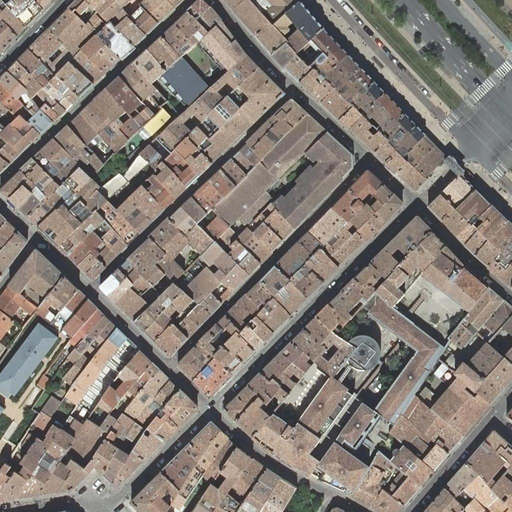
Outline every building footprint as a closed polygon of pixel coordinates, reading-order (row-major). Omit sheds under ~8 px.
[(18,37),(27,27),(7,5),(3,1),(2,0),(0,0),(0,16),(3,19),(18,37)] [(27,27),(44,10),(35,0),(12,0),(7,5),(27,27)] [(35,0),(44,10),(53,0),(35,0)] [(76,0),(69,7),(79,17),(90,6),(94,9),(95,8),(98,11),(88,22),(89,23),(95,29),(99,33),(111,22),(110,20),(121,9),(131,0),(76,0)] [(141,6),(135,0),(131,0),(121,9),(129,17),(141,6)] [(166,0),(158,8),(150,0),(147,0),(141,5),(159,23),(183,0),(166,0)] [(150,0),(158,8),(166,0),(150,0)] [(188,12),(197,20),(211,7),(203,0),(198,0),(187,11),(188,12)] [(223,0),(233,11),(245,0),(223,0)] [(250,0),(245,0),(233,11),(255,36),(271,23),(250,0)] [(299,0),(250,0),(271,23),(274,26),(275,25),(301,2),(299,0)] [(323,28),(301,2),(275,25),(289,42),(287,43),(296,53),(296,54),(297,55),(312,40),(323,28)] [(141,5),(141,6),(129,17),(147,35),(159,23),(141,5)] [(79,17),(69,7),(49,28),(64,43),(68,48),(75,56),(82,49),(79,46),(95,29),(89,23),(86,25),(79,17)] [(211,7),(197,20),(209,33),(222,21),(221,20),(220,19),(211,7)] [(110,20),(111,22),(135,46),(147,35),(129,17),(121,9),(110,20)] [(209,33),(197,20),(188,12),(175,24),(194,45),(200,41),(195,35),(200,31),(204,37),(209,33)] [(0,54),(18,37),(3,19),(0,16),(0,54)] [(247,55),(222,21),(204,37),(201,40),(230,71),(247,55)] [(111,22),(99,33),(97,35),(121,59),(135,46),(111,22)] [(274,26),(271,23),(255,36),(273,56),(287,43),(289,42),(275,25),(274,26)] [(194,45),(175,24),(162,37),(181,58),(182,56),(194,45)] [(56,75),(70,62),(75,56),(68,48),(64,43),(49,28),(29,49),(44,63),(45,64),(49,68),(49,69),(56,75)] [(324,29),(323,28),(312,40),(325,53),(312,65),(315,69),(326,79),(335,88),(345,98),(352,105),(362,94),(349,80),(336,67),(348,55),(326,31),(324,29)] [(121,59),(97,35),(82,49),(107,73),(121,59)] [(148,50),(166,71),(181,58),(162,37),(148,50)] [(296,53),(287,43),(273,56),(284,68),(297,55),(296,54),(296,53)] [(44,63),(29,49),(18,61),(44,87),(44,88),(50,82),(56,75),(49,69),(43,75),(43,74),(42,72),(41,71),(39,70),(45,64),(44,63)] [(107,73),(82,49),(75,56),(70,62),(95,84),(107,73)] [(135,63),(152,83),(162,75),(166,71),(148,50),(135,63)] [(225,99),(218,92),(226,84),(234,91),(259,68),(247,55),(230,71),(212,88),(191,107),(176,121),(157,139),(169,151),(164,157),(151,145),(140,154),(149,163),(156,169),(163,162),(166,159),(171,154),(175,150),(187,138),(193,132),(203,123),(209,116),(208,115),(225,99)] [(310,67),(297,55),(284,68),(300,83),(315,69),(312,65),(310,67)] [(362,68),(348,55),(336,67),(349,80),(362,68)] [(212,88),(182,56),(162,75),(191,107),(212,88)] [(39,93),(44,87),(18,61),(8,71),(27,89),(41,110),(47,104),(39,93)] [(80,98),(95,84),(70,62),(56,75),(80,98)] [(150,94),(157,89),(152,83),(135,63),(128,69),(150,94)] [(269,77),(259,68),(234,91),(225,99),(208,115),(209,116),(203,123),(193,132),(187,138),(213,164),(286,94),(269,77)] [(349,80),(362,94),(374,82),(362,68),(349,80)] [(163,109),(161,107),(156,101),(151,95),(150,94),(128,69),(120,77),(143,102),(149,108),(155,116),(163,109)] [(326,79),(315,69),(300,83),(311,94),(326,79)] [(35,116),(41,110),(27,89),(8,71),(0,79),(0,81),(18,98),(23,93),(30,104),(26,107),(28,109),(35,116)] [(74,104),(80,98),(56,75),(50,82),(74,104)] [(120,77),(107,89),(127,112),(129,114),(143,102),(120,77)] [(326,79),(311,94),(320,102),(335,88),(326,79)] [(18,118),(21,115),(17,112),(24,105),(18,98),(0,81),(0,101),(9,110),(14,114),(18,118)] [(67,110),(74,104),(50,82),(44,88),(52,97),(67,110)] [(362,94),(352,105),(354,107),(340,121),(350,130),(364,117),(363,115),(385,93),(374,82),(362,94)] [(61,116),(67,110),(52,97),(44,88),(44,87),(39,93),(47,104),(61,116)] [(330,112),(345,98),(335,88),(320,102),(330,112)] [(95,101),(129,140),(142,128),(135,121),(132,117),(124,124),(120,119),(127,112),(107,89),(95,101)] [(161,107),(168,101),(162,95),(161,93),(159,95),(160,97),(156,101),(161,107)] [(395,103),(385,93),(363,115),(364,117),(373,125),(395,103)] [(354,107),(352,105),(345,98),(330,112),(340,121),(354,107)] [(253,149),(264,159),(309,115),(301,108),(292,100),(291,100),(247,142),(253,149)] [(0,112),(3,115),(9,110),(0,101),(0,112)] [(127,143),(127,142),(129,140),(95,101),(81,114),(117,153),(127,143)] [(405,114),(395,103),(373,125),(384,136),(405,114)] [(54,122),(61,116),(47,104),(41,110),(54,122)] [(141,115),(148,123),(155,116),(149,108),(141,115)] [(164,108),(163,109),(155,116),(148,123),(143,127),(154,139),(157,139),(176,121),(164,108)] [(28,122),(35,116),(28,109),(21,115),(28,122)] [(41,135),(54,122),(41,110),(35,116),(28,122),(41,135)] [(105,165),(115,155),(117,153),(81,114),(68,126),(105,165)] [(405,114),(384,136),(389,141),(388,142),(394,147),(416,125),(405,114)] [(32,144),(41,135),(28,122),(21,115),(18,118),(13,124),(32,144)] [(135,121),(142,128),(143,127),(148,123),(141,115),(135,121)] [(309,115),(264,159),(256,167),(248,176),(237,186),(225,197),(213,209),(230,227),(238,217),(248,227),(259,216),(271,204),(275,201),(266,191),(327,132),(309,115)] [(364,117),(350,130),(375,154),(388,142),(389,141),(384,136),(373,125),(364,117)] [(21,153),(32,144),(13,124),(7,129),(0,136),(9,142),(21,153)] [(426,135),(416,125),(394,147),(398,151),(402,155),(426,135)] [(99,171),(105,165),(68,126),(61,132),(90,162),(99,171)] [(81,168),(83,170),(90,162),(61,132),(54,139),(82,166),(81,168)] [(337,141),(327,132),(266,191),(275,201),(305,172),(300,167),(312,155),(317,161),(337,141)] [(446,157),(426,135),(402,155),(409,161),(426,177),(444,159),(446,161),(449,164),(452,162),(450,159),(449,159),(446,157)] [(200,176),(213,164),(187,138),(175,150),(184,160),(190,166),(200,176)] [(41,152),(69,179),(81,168),(82,166),(54,139),(41,152)] [(305,172),(275,201),(271,204),(287,221),(294,229),(301,221),(327,195),(353,168),(353,155),(337,141),(317,161),(305,172)] [(16,159),(21,153),(9,142),(3,148),(16,159)] [(256,167),(264,159),(253,149),(247,142),(248,144),(240,151),(256,167)] [(388,142),(375,154),(387,164),(398,151),(394,147),(388,142)] [(0,156),(10,164),(16,159),(3,148),(0,151),(0,156)] [(190,166),(184,160),(175,150),(171,154),(166,159),(163,162),(187,188),(200,176),(190,166)] [(248,176),(256,167),(240,151),(232,159),(248,176)] [(402,155),(398,151),(387,164),(397,173),(409,161),(402,155)] [(61,186),(66,182),(69,179),(41,152),(33,159),(61,186)] [(149,163),(140,154),(136,158),(124,176),(120,173),(101,187),(98,190),(108,201),(128,182),(149,163)] [(0,173),(10,164),(0,156),(0,173)] [(38,188),(49,198),(59,188),(61,186),(33,159),(21,171),(38,188)] [(221,170),(237,186),(248,176),(232,159),(221,170)] [(409,161),(397,173),(396,173),(415,191),(416,191),(428,179),(426,177),(409,161)] [(163,162),(156,169),(158,171),(154,174),(176,199),(187,188),(163,162)] [(76,194),(92,178),(83,170),(81,168),(69,179),(66,182),(71,187),(64,194),(59,188),(49,198),(28,217),(39,227),(75,193),(76,194)] [(210,181),(225,197),(237,186),(221,170),(210,181)] [(33,193),(38,188),(21,171),(0,191),(10,199),(24,185),(33,193)] [(332,207),(348,222),(384,184),(369,171),(367,171),(332,207)] [(176,199),(154,174),(149,179),(154,185),(147,191),(165,210),(177,199),(176,199)] [(441,194),(456,208),(457,209),(476,190),(463,176),(460,174),(460,175),(441,194)] [(97,211),(108,201),(98,190),(101,187),(92,178),(76,194),(75,193),(39,227),(58,247),(97,211)] [(213,209),(225,197),(210,181),(198,193),(213,209)] [(384,184),(348,222),(344,226),(353,235),(356,232),(394,194),(384,184)] [(10,199),(19,208),(33,193),(24,185),(10,199)] [(143,185),(130,198),(153,221),(165,210),(147,191),(143,185)] [(19,208),(28,217),(49,198),(38,188),(33,193),(19,208)] [(492,205),(476,190),(457,209),(470,223),(472,225),(492,205)] [(208,214),(213,209),(198,193),(192,198),(208,214)] [(402,203),(394,194),(356,232),(366,242),(379,229),(402,205),(402,203)] [(428,206),(443,221),(456,208),(441,194),(428,206)] [(130,198),(117,210),(139,234),(152,222),(153,221),(130,198)] [(139,234),(117,210),(108,201),(97,211),(105,220),(128,245),(139,234)] [(271,204),(259,216),(283,241),(294,229),(287,221),(271,204)] [(508,221),(492,205),(472,225),(479,232),(488,241),(492,237),(508,221)] [(185,236),(198,223),(183,207),(170,220),(185,236)] [(332,207),(308,232),(325,246),(344,226),(348,222),(332,207)] [(456,208),(443,221),(457,236),(470,223),(457,209),(456,208)] [(105,220),(97,211),(58,247),(67,256),(93,231),(105,220)] [(259,216),(248,227),(272,251),(283,241),(259,216)] [(203,255),(216,242),(198,223),(185,236),(170,220),(169,217),(150,236),(167,254),(156,264),(166,274),(174,283),(175,283),(185,272),(174,260),(179,255),(178,254),(191,242),(196,248),(184,260),(191,267),(201,257),(203,255)] [(272,251),(248,227),(238,217),(230,227),(216,242),(225,251),(230,245),(236,240),(260,264),(272,251)] [(417,217),(388,246),(396,253),(397,252),(405,260),(432,231),(419,217),(417,217)] [(0,253),(19,232),(6,220),(0,227),(0,253)] [(117,255),(128,245),(105,220),(93,231),(117,255)] [(476,256),(488,267),(500,252),(502,253),(511,243),(511,224),(509,221),(508,221),(492,237),(488,241),(476,256)] [(470,223),(457,236),(465,245),(479,232),(472,225),(470,223)] [(321,249),(339,268),(366,242),(356,232),(353,235),(344,226),(325,246),(321,249)] [(106,266),(117,255),(93,231),(67,256),(77,265),(91,253),(99,260),(106,266)] [(372,295),(363,305),(371,311),(368,314),(380,323),(446,246),(432,231),(405,260),(382,284),(372,295)] [(0,274),(2,276),(28,242),(28,241),(19,232),(0,253),(0,274)] [(299,242),(314,254),(320,248),(321,249),(325,246),(308,232),(299,242)] [(488,241),(479,232),(465,245),(476,256),(488,241)] [(154,286),(159,280),(166,274),(156,264),(167,254),(150,236),(148,237),(150,239),(128,260),(143,275),(153,285),(154,286)] [(250,275),(260,264),(236,240),(230,245),(235,249),(229,255),(250,275)] [(225,251),(216,242),(203,255),(201,257),(210,266),(213,263),(220,269),(215,275),(208,268),(197,279),(184,291),(194,300),(198,305),(199,304),(211,292),(222,281),(233,292),(250,275),(229,255),(225,251)] [(275,266),(291,280),(306,264),(315,255),(314,254),(299,242),(275,266)] [(500,277),(511,288),(511,287),(511,243),(502,253),(500,252),(488,267),(487,268),(495,274),(500,277)] [(388,246),(368,266),(375,272),(373,274),(382,284),(405,260),(397,252),(396,253),(388,246)] [(446,246),(380,323),(402,340),(406,344),(407,345),(466,267),(446,246)] [(306,264),(324,283),(339,268),(321,249),(320,248),(314,254),(315,255),(306,264)] [(26,299),(39,309),(45,302),(65,277),(38,250),(37,250),(9,286),(26,299)] [(77,265),(86,274),(99,260),(91,253),(77,265)] [(106,267),(106,266),(99,260),(86,274),(93,281),(106,267)] [(127,278),(134,285),(143,275),(128,260),(118,269),(127,278)] [(292,280),(309,298),(324,283),(306,264),(291,280),(292,280)] [(276,295),(292,280),(291,280),(275,266),(261,281),(276,295)] [(368,266),(355,279),(372,295),(382,284),(373,274),(375,272),(368,266)] [(376,410),(378,412),(383,416),(395,424),(402,413),(414,394),(438,358),(450,339),(449,338),(489,287),(466,267),(407,345),(416,351),(375,409),(376,410)] [(100,288),(108,295),(127,278),(118,269),(100,287),(100,288)] [(134,322),(134,323),(168,289),(159,280),(154,286),(153,285),(143,275),(134,285),(115,303),(125,312),(134,322)] [(79,290),(65,277),(45,302),(39,309),(36,313),(52,323),(57,317),(47,309),(52,303),(62,311),(79,290)] [(108,295),(115,303),(134,285),(127,278),(108,295)] [(355,279),(342,292),(360,308),(363,305),(372,295),(355,279)] [(291,316),(309,298),(292,280),(276,295),(274,298),(291,316)] [(221,304),(233,292),(222,281),(211,292),(221,304)] [(274,298),(276,295),(261,281),(248,295),(247,293),(246,294),(259,307),(264,302),(267,305),(274,298)] [(145,333),(184,291),(175,283),(174,283),(168,289),(134,323),(144,333),(145,333)] [(21,306),(26,299),(9,286),(0,298),(0,309),(11,318),(21,306)] [(504,300),(489,287),(449,338),(450,339),(462,349),(477,332),(484,324),(504,300)] [(89,300),(79,290),(62,311),(57,317),(52,323),(63,331),(89,300)] [(186,308),(194,300),(184,291),(145,333),(154,342),(173,324),(172,323),(175,319),(183,311),(186,308)] [(211,315),(221,304),(211,292),(199,304),(211,315)] [(342,292),(330,304),(349,321),(360,308),(342,292)] [(249,325),(257,317),(263,310),(259,307),(246,294),(226,315),(233,322),(242,332),(249,325)] [(274,333),(291,316),(274,298),(267,305),(263,310),(257,317),(274,333)] [(36,313),(39,309),(26,299),(21,306),(34,316),(36,313)] [(98,309),(89,300),(63,331),(70,336),(72,339),(80,330),(98,309)] [(211,315),(199,304),(198,305),(194,300),(186,308),(191,313),(188,316),(199,327),(211,315)] [(511,316),(511,306),(504,300),(484,324),(492,331),(485,339),(489,343),(503,327),(511,316)] [(330,304),(316,318),(336,335),(349,321),(330,304)] [(11,318),(0,309),(0,337),(13,320),(11,318)] [(105,315),(98,309),(80,330),(87,336),(105,315)] [(188,339),(199,327),(188,316),(183,311),(175,319),(180,324),(177,328),(188,339)] [(87,336),(71,354),(69,357),(76,363),(111,321),(105,315),(87,336)] [(227,328),(233,322),(226,315),(210,332),(217,339),(219,336),(227,328)] [(511,316),(503,327),(511,335),(511,316)] [(265,342),(274,333),(257,317),(249,325),(265,342)] [(335,355),(345,364),(350,358),(358,349),(348,342),(336,335),(316,318),(304,329),(328,350),(335,343),(340,348),(335,355)] [(60,336),(40,321),(0,375),(0,389),(9,397),(12,393),(15,396),(60,336)] [(118,328),(111,321),(76,363),(63,378),(64,379),(74,386),(118,328)] [(244,363),(255,351),(240,335),(242,332),(233,322),(227,328),(234,335),(226,343),(219,336),(217,339),(232,354),(234,353),(244,363)] [(171,356),(188,339),(177,328),(173,324),(154,342),(169,356),(171,356)] [(255,351),(265,342),(249,325),(242,332),(240,335),(255,351)] [(74,386),(66,397),(78,405),(111,357),(128,338),(118,328),(74,386)] [(331,374),(335,377),(336,374),(345,364),(335,355),(328,350),(304,329),(292,342),(316,361),(331,374)] [(358,349),(350,358),(350,359),(353,362),(357,365),(362,366),(367,367),(373,365),(377,363),(381,359),(383,355),(384,350),(384,343),(382,339),(379,335),(378,333),(373,331),(372,330),(364,329),(358,331),(354,333),(352,335),(349,339),(348,342),(358,349)] [(80,330),(72,339),(71,340),(64,349),(71,354),(87,336),(80,330)] [(232,374),(244,363),(234,353),(232,354),(217,339),(210,332),(195,346),(212,363),(217,358),(232,374)] [(462,349),(450,339),(438,358),(492,403),(511,379),(511,363),(504,357),(489,343),(485,339),(477,332),(462,349)] [(141,351),(128,338),(111,357),(78,405),(70,416),(84,426),(88,420),(102,399),(110,387),(120,375),(141,351)] [(402,340),(358,394),(362,398),(406,344),(402,340)] [(306,373),(316,361),(292,342),(281,352),(306,373)] [(178,365),(194,381),(212,363),(195,346),(178,364),(178,365)] [(152,362),(141,351),(120,375),(133,386),(152,362)] [(271,362),(297,384),(306,373),(281,352),(271,362)] [(211,395),(232,374),(217,358),(212,363),(194,381),(209,395),(211,395)] [(492,403),(438,358),(414,394),(463,437),(492,403)] [(259,444),(273,453),(298,421),(302,417),(335,377),(331,374),(316,361),(306,373),(297,384),(289,394),(283,402),(275,411),(274,412),(253,437),(259,444)] [(160,369),(152,362),(133,386),(123,398),(114,408),(100,428),(109,434),(111,431),(120,418),(123,414),(160,369)] [(279,384),(289,394),(297,384),(271,362),(261,373),(275,387),(279,384)] [(171,380),(160,369),(123,414),(136,422),(148,406),(171,380)] [(276,395),(283,402),(289,394),(279,384),(275,387),(261,373),(249,385),(259,396),(267,404),(276,395)] [(133,386),(120,375),(110,387),(123,398),(133,386)] [(52,381),(45,376),(39,383),(39,384),(46,389),(52,381)] [(335,377),(302,417),(320,429),(351,389),(335,377)] [(180,390),(171,380),(148,406),(136,422),(148,430),(180,390)] [(237,397),(249,408),(259,396),(249,385),(237,397)] [(102,399),(88,420),(100,428),(114,408),(123,398),(110,387),(102,399)] [(293,467),(311,475),(351,420),(364,402),(361,399),(357,396),(355,395),(357,393),(353,390),(351,389),(320,429),(325,432),(321,437),(317,434),(293,467)] [(56,390),(42,412),(51,419),(66,397),(56,390)] [(180,390),(148,430),(154,434),(189,399),(180,390)] [(463,437),(414,394),(402,413),(432,439),(437,443),(449,454),(463,437)] [(237,422),(253,437),(274,412),(275,411),(267,404),(259,396),(249,408),(237,422)] [(66,397),(51,419),(63,427),(70,416),(78,405),(66,397)] [(224,410),(237,422),(249,408),(237,397),(224,409),(224,410)] [(189,399),(154,434),(165,441),(198,408),(198,407),(189,399)] [(364,402),(351,420),(365,429),(378,412),(376,410),(375,409),(364,402)] [(0,496),(14,474),(16,472),(9,467),(23,446),(30,450),(36,441),(46,427),(51,419),(42,412),(0,472),(0,496)] [(378,412),(365,429),(370,433),(383,416),(378,412)] [(395,424),(390,432),(405,445),(435,470),(449,454),(437,443),(431,450),(427,446),(432,439),(402,413),(395,424)] [(111,431),(109,434),(105,440),(85,469),(90,472),(95,467),(103,474),(119,448),(111,444),(117,435),(125,440),(127,437),(136,422),(123,414),(120,418),(111,431)] [(63,427),(16,500),(38,496),(84,426),(70,416),(63,427)] [(370,433),(384,442),(390,432),(395,424),(383,416),(370,433)] [(302,417),(298,421),(317,434),(320,429),(302,417)] [(14,474),(0,496),(0,501),(16,500),(63,427),(51,419),(46,427),(51,431),(47,438),(47,439),(43,445),(36,441),(30,450),(20,466),(25,469),(19,477),(14,474)] [(88,420),(84,426),(38,496),(72,491),(90,472),(85,469),(105,440),(109,434),(100,428),(88,420)] [(311,475),(353,495),(372,464),(379,451),(384,442),(370,433),(353,455),(348,452),(365,429),(351,420),(311,475)] [(298,421),(273,453),(292,467),(293,467),(317,434),(298,421)] [(148,430),(136,422),(127,437),(138,444),(133,452),(146,460),(165,441),(154,434),(148,430)] [(199,462),(220,431),(221,430),(212,422),(211,422),(185,448),(199,462)] [(320,429),(317,434),(321,437),(325,432),(320,429)] [(370,433),(365,429),(348,452),(353,455),(370,433)] [(511,465),(511,464),(511,446),(494,430),(485,441),(511,465)] [(180,491),(179,494),(187,499),(204,475),(230,439),(220,431),(199,462),(180,491)] [(230,439),(204,475),(213,482),(238,447),(230,439)] [(485,441),(466,463),(480,475),(492,489),(497,482),(493,478),(504,464),(509,468),(511,465),(485,441)] [(103,474),(112,484),(128,460),(120,455),(125,448),(121,445),(119,448),(103,474)] [(391,462),(396,466),(409,477),(420,487),(435,470),(405,445),(399,452),(396,455),(391,462)] [(20,466),(30,450),(23,446),(9,467),(16,472),(20,466)] [(203,496),(218,508),(227,494),(253,458),(238,447),(213,482),(203,496)] [(185,448),(161,472),(180,491),(199,462),(185,448)] [(353,495),(373,507),(383,489),(396,466),(391,462),(379,451),(372,464),(353,495)] [(118,488),(146,460),(133,452),(128,460),(112,484),(116,488),(118,488)] [(227,494),(242,504),(267,468),(253,458),(227,494)] [(466,463),(444,488),(456,498),(463,491),(480,475),(466,463)] [(505,502),(511,493),(511,464),(511,465),(509,468),(497,482),(492,489),(505,502)] [(237,511),(260,511),(282,478),(267,468),(242,504),(237,511)] [(132,503),(140,511),(167,511),(179,494),(180,491),(161,472),(132,501),(132,503)] [(480,475),(463,491),(472,502),(465,508),(468,511),(511,511),(511,509),(505,502),(492,489),(480,475)] [(392,496),(404,506),(420,487),(409,477),(392,496)] [(282,478),(260,511),(282,511),(297,487),(282,478)] [(423,511),(461,511),(465,508),(472,502),(463,491),(456,498),(444,488),(423,511)] [(383,489),(373,507),(379,511),(380,511),(398,511),(404,506),(392,496),(383,489)] [(192,511),(197,506),(187,499),(179,494),(167,511),(192,511)] [(237,511),(242,504),(227,494),(218,508),(214,511),(237,511)] [(192,511),(214,511),(218,508),(203,496),(197,506),(192,511)]
